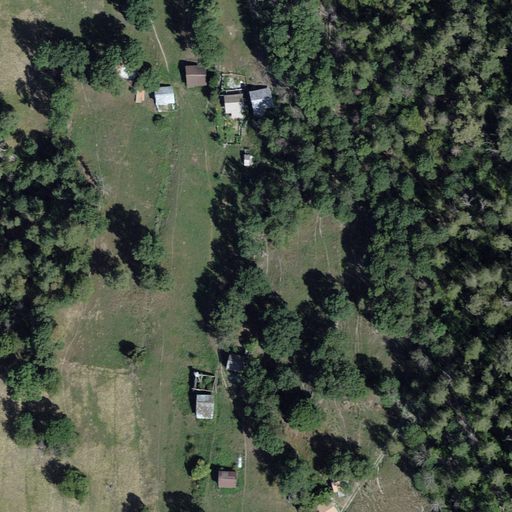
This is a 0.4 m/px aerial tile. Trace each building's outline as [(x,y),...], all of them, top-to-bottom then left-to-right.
[(137,65),(123,63),(121,75),(135,77),(137,65)] [(187,67),(189,85),(206,83),(204,66),(187,67)] [(229,71),(233,86),(251,83),(249,69),(229,71)] [(173,101),(171,87),(157,89),(158,103),(173,101)] [(272,89),(249,94),(255,118),(278,113),(272,89)] [(241,96),(221,97),(222,110),(243,108),(241,96)] [(241,370),(244,355),(229,352),(226,367),(241,370)] [(214,394),(197,394),(197,418),(213,418),(214,394)] [(237,471),(219,470),(219,487),(236,488),(237,471)]
